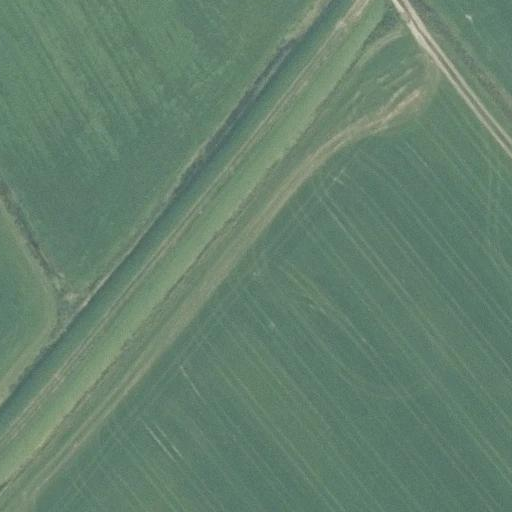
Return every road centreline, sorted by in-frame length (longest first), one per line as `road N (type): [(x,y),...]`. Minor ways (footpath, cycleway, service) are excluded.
road 1 (track): [(366,0),(305,90),(0,437)]
road 2 (track): [(397,0),(511,146)]
